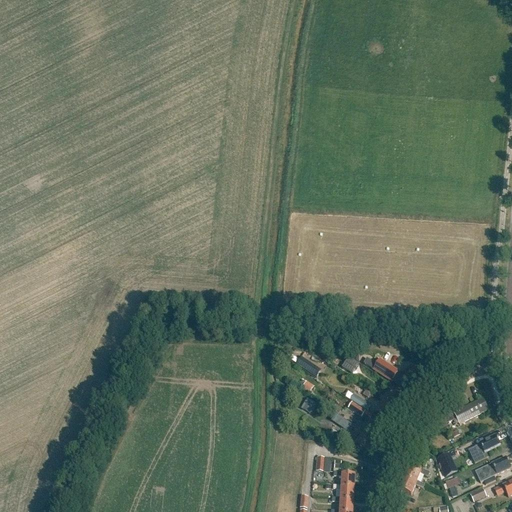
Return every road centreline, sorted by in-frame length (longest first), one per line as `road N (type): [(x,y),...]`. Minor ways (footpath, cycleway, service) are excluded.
road 1 (track): [(272,342),(447,353),(489,368)]
road 2 (residential): [(375,511),(379,477),(441,388),(489,368)]
